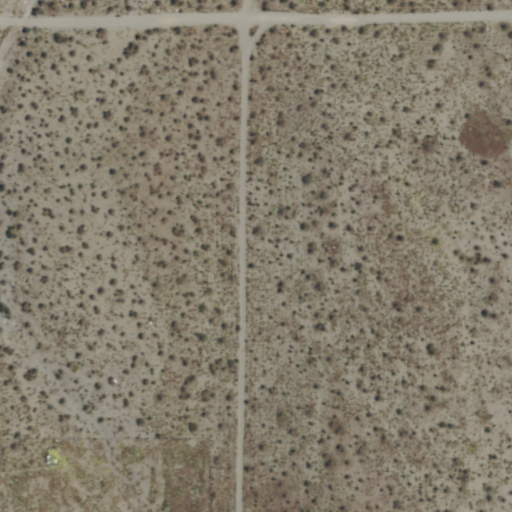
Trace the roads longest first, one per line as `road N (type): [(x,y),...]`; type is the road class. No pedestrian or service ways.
road 1 (residential): [(511,14),(250,25),(0,19)]
road 2 (track): [(236,25),(238,511)]
